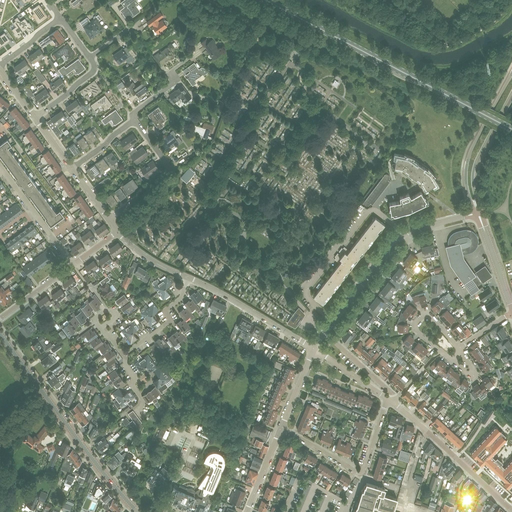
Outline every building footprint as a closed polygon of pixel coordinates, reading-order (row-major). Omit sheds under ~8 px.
[(97,3),(95,0),(75,0),(71,3),(73,6),(81,0),(84,3),(82,5),(86,11),(97,3)] [(123,9),(126,12),(121,15),(123,18),(126,19),(126,18),(127,20),(139,11),(130,0),(123,0),(121,2),(122,5),(118,8),(120,11),(123,9)] [(37,6),(31,10),(37,17),(34,19),(38,24),(48,17),(41,7),(39,8),(37,6)] [(152,27),(157,33),(166,26),(167,25),(168,23),(168,22),(167,21),(166,20),(164,20),(163,21),(162,20),(158,23),(156,21),(162,16),(160,13),(147,22),(149,26),(153,23),(154,25),(152,27)] [(102,28),(98,22),(101,19),(98,15),(93,18),(94,19),(90,22),(88,20),(87,18),(86,18),(79,22),(83,28),(86,26),(89,29),(85,31),(85,32),(90,39),(94,36),(94,35),(93,34),(102,28)] [(17,17),(14,19),(23,31),(26,29),(28,32),(32,29),(31,27),(32,26),(29,22),(28,23),(25,18),(21,21),(17,17)] [(16,27),(11,30),(14,33),(13,34),(16,38),(17,37),(18,39),(22,36),(20,33),(23,31),(14,19),(15,21),(13,23),(16,27)] [(46,44),(52,40),(56,45),(64,39),(57,29),(43,40),(39,43),(42,47),(46,44)] [(0,48),(8,43),(6,41),(9,39),(4,33),(0,35),(0,48)] [(213,59),(221,53),(212,40),(208,42),(206,39),(201,42),(203,46),(204,45),(209,51),(208,52),(213,59)] [(75,54),(68,44),(53,54),(57,59),(63,54),(67,60),(75,54)] [(171,51),(170,52),(169,51),(170,50),(172,50),(173,49),(174,47),(171,44),(170,44),(168,45),(168,47),(161,52),(160,51),(153,56),(160,67),(165,63),(170,59),(171,60),(173,58),(173,57),(173,56),(173,55),(171,51)] [(135,60),(133,57),(136,55),(132,50),(129,51),(126,47),(122,50),(122,49),(113,56),(119,64),(122,61),(123,62),(126,60),(129,62),(131,61),(132,62),(135,60)] [(41,58),(44,56),(44,55),(39,49),(34,53),(39,59),(41,62),(43,61),(41,58)] [(41,62),(39,59),(34,53),(29,56),(34,63),(37,61),(39,64),(41,62)] [(63,77),(67,73),(74,69),(78,74),(85,69),(78,58),(65,68),(64,66),(58,70),(58,69),(58,70),(63,77)] [(24,70),(29,66),(24,60),(19,63),(24,70)] [(24,70),(19,63),(14,67),(19,74),(20,75),(15,79),(19,84),(24,81),(21,76),(26,73),(24,70)] [(198,78),(203,74),(203,76),(211,70),(202,67),(199,70),(194,63),(187,67),(190,71),(184,75),(190,83),(193,81),(191,78),(196,75),(198,78)] [(52,78),(54,81),(59,88),(65,84),(60,77),(58,74),(52,78)] [(59,88),(54,81),(52,78),(50,79),(53,82),(49,85),(54,92),(59,88)] [(101,90),(94,80),(80,91),(83,95),(90,91),(93,96),(101,90)] [(118,90),(124,85),(120,80),(114,84),(118,90)] [(133,81),(127,86),(131,92),(134,89),(138,96),(148,89),(143,82),(137,87),(133,81)] [(38,89),(44,99),(50,95),(45,88),(42,84),(37,88),(38,89)] [(29,97),(33,94),(40,103),(44,99),(38,89),(33,93),(29,88),(27,90),(24,86),(22,88),(29,97)] [(190,98),(186,92),(182,86),(169,95),(170,97),(174,102),(180,98),(184,103),(190,98)] [(112,105),(105,95),(90,105),(94,110),(100,106),(104,111),(112,105)] [(76,100),(71,103),(76,110),(78,113),(83,109),(86,114),(89,112),(81,101),(78,103),(76,100)] [(221,100),(217,110),(224,112),(227,102),(221,100)] [(0,110),(1,111),(3,108),(5,110),(9,104),(5,101),(0,106),(0,110)] [(76,110),(71,103),(66,107),(71,114),(74,111),(76,114),(78,113),(76,110)] [(9,119),(18,111),(14,107),(9,111),(11,113),(8,115),(9,116),(8,117),(9,119)] [(147,115),(156,127),(158,130),(163,126),(161,123),(165,121),(159,113),(161,111),(158,107),(147,115)] [(122,120),(115,110),(101,120),(105,125),(111,120),(115,125),(122,120)] [(12,121),(15,118),(16,120),(22,116),(18,111),(9,119),(10,121),(11,120),(12,121)] [(61,111),(56,114),(62,124),(67,120),(71,126),(74,123),(69,117),(67,119),(61,111)] [(50,118),(57,127),(52,130),(57,136),(61,133),(57,127),(62,124),(56,114),(54,115),(53,114),(50,117),(51,118),(50,118)] [(16,128),(26,120),(22,116),(16,120),(18,122),(15,124),(16,125),(15,126),(16,128)] [(20,129),(22,127),(24,129),(29,125),(26,120),(16,128),(18,129),(19,128),(20,129)] [(202,128),(206,129),(210,131),(212,131),(214,126),(204,123),(202,128)] [(206,129),(202,128),(195,125),(193,130),(192,133),(203,136),(206,129)] [(89,139),(92,143),(98,139),(95,135),(97,133),(94,128),(85,135),(89,139)] [(24,141),(34,134),(30,129),(24,133),(26,135),(23,137),(24,138),(23,139),(24,141)] [(166,141),(162,144),(168,151),(178,144),(179,144),(182,142),(178,137),(176,138),(175,136),(176,134),(173,130),(170,132),(171,134),(166,137),(164,139),(166,141)] [(61,137),(64,141),(72,135),(70,131),(61,137)] [(138,140),(132,133),(120,142),(125,149),(138,140)] [(27,143),(30,141),(31,143),(37,139),(34,134),(24,141),(25,143),(26,142),(27,143)] [(89,139),(85,135),(77,141),(80,145),(83,149),(89,145),(86,141),(89,139)] [(31,150),(40,143),(37,139),(31,143),(32,145),(30,147),(30,148),(29,148),(31,150)] [(28,192),(47,218),(46,218),(50,225),(63,216),(59,211),(57,213),(14,156),(8,147),(10,145),(7,140),(0,145),(0,155),(19,181),(18,181),(21,185),(25,189),(24,189),(27,193),(28,192)] [(80,145),(77,141),(68,147),(74,156),(80,151),(77,147),(80,145)] [(34,152),(36,150),(38,152),(44,148),(40,143),(31,150),(32,152),(33,151),(34,152)] [(128,153),(130,156),(136,164),(143,158),(148,154),(142,147),(137,151),(135,148),(128,153)] [(42,162),(51,155),(48,150),(42,154),(43,156),(41,158),(41,159),(40,160),(41,161),(42,162)] [(115,168),(113,163),(117,160),(111,151),(105,156),(108,160),(105,162),(109,166),(112,170),(115,168)] [(25,153),(22,155),(53,197),(56,195),(25,153)] [(394,153),(393,159),(396,159),(394,168),(401,170),(404,171),(419,182),(420,184),(424,190),(432,186),(434,188),(438,185),(433,176),(434,176),(435,176),(427,168),(414,158),(404,154),(404,155),(394,153)] [(45,164),(47,162),(49,164),(55,160),(51,155),(42,162),(41,161),(38,164),(40,166),(43,164),(44,163),(45,164)] [(99,166),(97,168),(100,173),(102,175),(105,173),(103,170),(109,166),(105,162),(102,158),(97,162),(99,166)] [(48,171),(58,164),(55,160),(49,164),(50,166),(47,168),(48,169),(47,169),(48,171)] [(147,165),(141,170),(146,178),(154,172),(153,171),(158,168),(152,161),(147,165)] [(51,173),(54,171),(56,173),(61,169),(58,164),(48,171),(49,173),(51,172),(51,173)] [(91,179),(100,173),(97,168),(94,164),(88,168),(91,172),(88,175),(91,179)] [(180,178),(187,183),(195,173),(189,168),(180,178)] [(56,185),(66,178),(62,173),(56,178),(58,180),(55,182),(56,183),(55,184),(56,185)] [(384,175),(381,179),(388,184),(390,182),(387,180),(389,178),(389,177),(389,176),(387,175),(387,174),(386,174),(385,174),(385,175),(384,175)] [(59,187),(62,185),(63,187),(69,183),(66,178),(56,185),(57,187),(58,186),(59,187)] [(132,178),(122,185),(125,190),(128,194),(134,189),(138,186),(132,178)] [(63,195),(72,188),(69,183),(63,187),(65,189),(62,191),(62,192),(61,193),(63,195)] [(122,185),(114,192),(117,196),(120,200),(126,196),(123,192),(125,190),(122,185)] [(66,197),(69,195),(70,197),(76,192),(72,188),(63,195),(64,196),(65,196),(66,197)] [(390,214),(390,217),(394,216),(393,215),(410,211),(414,209),(425,204),(425,205),(428,203),(427,200),(426,200),(420,191),(411,197),(408,193),(399,197),(400,201),(389,203),(391,214),(390,214)] [(114,198),(117,196),(114,192),(106,197),(104,195),(101,197),(104,201),(106,200),(111,206),(117,202),(114,198)] [(72,205),(73,206),(83,199),(80,195),(74,199),(75,201),(73,203),(73,204),(72,205)] [(367,198),(364,202),(363,203),(363,204),(364,204),(364,205),(365,206),(366,206),(367,206),(368,206),(368,205),(370,203),(372,205),(374,203),(367,198)] [(86,204),(83,199),(73,206),(75,208),(76,207),(76,208),(79,206),(81,208),(86,204)] [(11,208),(17,215),(23,211),(17,203),(11,208)] [(80,216),(90,209),(86,204),(81,208),(82,210),(79,212),(80,213),(79,214),(80,216)] [(12,219),(17,215),(11,208),(6,211),(12,219)] [(93,214),(90,209),(80,216),(81,218),(82,217),(83,218),(86,216),(87,218),(88,217),(92,215),(93,214)] [(7,223),(12,219),(6,211),(1,215),(7,223)] [(341,253),(340,254),(340,255),(337,253),(334,257),(335,258),(334,259),(335,260),(338,262),(339,263),(339,264),(337,266),(313,297),(323,304),(326,300),(324,299),(328,295),(329,296),(335,288),(334,287),(337,283),(338,284),(344,277),(343,276),(346,272),(347,272),(350,269),(349,268),(351,265),(350,264),(351,263),(353,261),(354,261),(356,259),(357,260),(360,256),(359,255),(362,251),(363,252),(369,245),(368,244),(371,239),(373,240),(378,233),(377,232),(380,227),(382,228),(384,225),(375,218),(349,251),(344,247),(343,249),(341,248),(339,252),(341,253)] [(27,228),(32,236),(38,232),(32,224),(27,228)] [(100,227),(104,233),(109,230),(104,224),(100,227)] [(104,233),(100,227),(95,230),(99,236),(104,233)] [(27,240),(32,236),(27,228),(21,232),(27,240)] [(94,236),(91,232),(90,230),(86,234),(90,240),(94,236)] [(462,254),(469,252),(472,251),(474,249),(476,246),(477,242),(477,239),(475,235),(473,233),(470,231),(466,230),(463,230),(456,232),(453,234),(451,236),(449,239),(448,243),(448,246),(445,247),(450,265),(471,295),(479,289),(476,285),(481,282),(476,275),(475,275),(464,259),(462,254)] [(22,244),(27,240),(21,232),(16,236),(22,244)] [(86,234),(84,232),(82,233),(84,235),(81,237),(85,243),(90,240),(86,234)] [(11,240),(16,248),(22,244),(16,236),(11,240)] [(11,252),(16,248),(11,240),(5,244),(11,252)] [(77,244),(75,245),(79,251),(84,248),(79,242),(77,244)] [(121,252),(120,250),(123,248),(118,242),(114,246),(118,252),(119,254),(121,252)] [(429,255),(430,257),(434,256),(439,255),(437,248),(434,249),(433,244),(431,245),(431,244),(427,245),(429,255)] [(75,255),(79,251),(75,245),(70,249),(75,255)] [(430,257),(429,255),(427,245),(423,246),(423,247),(421,247),(422,251),(418,253),(422,260),(426,258),(430,257)] [(113,255),(118,252),(114,246),(109,249),(113,255)] [(44,252),(50,260),(55,256),(49,248),(44,252)] [(44,264),(50,260),(44,252),(39,256),(44,264)] [(408,254),(406,257),(414,264),(416,261),(417,261),(419,262),(422,260),(418,253),(413,255),(410,253),(409,255),(408,254)] [(108,254),(103,257),(107,263),(112,260),(108,254)] [(39,268),(44,264),(39,256),(33,260),(39,268)] [(107,263),(103,257),(98,261),(103,267),(107,263)] [(414,264),(406,257),(403,260),(404,261),(403,263),(407,266),(405,268),(411,273),(411,272),(413,274),(416,271),(413,269),(414,269),(415,269),(416,268),(416,267),(416,266),(416,265),(414,264)] [(34,272),(39,268),(33,260),(28,264),(34,272)] [(89,264),(93,270),(98,267),(93,261),(89,264)] [(149,276),(145,273),(146,271),(139,267),(140,266),(133,262),(130,268),(128,271),(133,274),(134,273),(137,275),(142,278),(141,279),(145,282),(149,276)] [(485,263),(475,270),(482,281),(492,274),(485,263)] [(34,272),(28,264),(23,268),(28,276),(34,272)] [(93,270),(89,264),(84,267),(88,273),(90,272),(91,272),(93,270)] [(407,277),(411,273),(405,268),(403,270),(399,267),(398,269),(397,269),(395,272),(403,278),(405,275),(406,275),(407,277)] [(282,269),(280,272),(286,278),(289,275),(282,269)] [(404,284),(402,283),(401,282),(400,281),(403,278),(395,272),(392,275),(393,276),(392,277),(395,280),(394,283),(399,287),(402,289),(404,286),(404,284)] [(11,273),(5,277),(8,281),(14,277),(11,273)] [(126,276),(123,281),(121,287),(126,290),(131,278),(126,276)] [(32,283),(28,277),(23,281),(27,287),(32,283)] [(67,280),(71,286),(76,283),(71,277),(67,280)] [(171,277),(168,279),(167,277),(161,281),(158,277),(156,279),(159,283),(160,282),(164,287),(166,288),(171,284),(171,283),(174,281),(171,277)] [(152,283),(154,286),(153,287),(158,292),(158,293),(164,289),(166,289),(166,288),(164,287),(160,282),(159,283),(156,279),(152,282),(152,283)] [(71,286),(67,280),(62,284),(66,290),(71,286)] [(396,291),(399,287),(394,283),(392,285),(388,282),(387,284),(386,283),(383,286),(391,292),(393,290),(394,290),(396,291)] [(108,287),(105,283),(100,287),(103,291),(100,293),(104,298),(107,296),(108,298),(114,294),(112,292),(113,292),(109,286),(108,287)] [(12,286),(9,288),(5,291),(1,286),(0,286),(0,297),(13,288),(12,286)] [(75,286),(72,288),(75,291),(75,290),(80,296),(81,295),(75,286)] [(391,292),(383,286),(381,289),(382,290),(380,292),(384,295),(382,297),(388,301),(394,294),(391,292)] [(13,288),(0,297),(0,301),(3,305),(11,299),(7,295),(12,291),(15,289),(14,287),(13,288)] [(474,292),(475,292),(477,295),(479,294),(483,300),(492,293),(492,292),(492,291),(490,287),(489,288),(488,287),(482,291),(480,288),(474,292)] [(64,298),(62,296),(65,294),(64,292),(61,288),(56,292),(60,298),(62,300),(64,298)] [(158,293),(158,292),(156,294),(154,295),(155,297),(159,294),(163,299),(170,295),(166,289),(164,289),(158,293)] [(60,298),(56,292),(51,295),(56,301),(60,298)] [(95,302),(98,300),(94,294),(93,295),(90,292),(89,293),(92,296),(91,297),(93,299),(89,303),(90,305),(94,310),(99,307),(95,302)] [(189,295),(195,303),(200,300),(202,303),(205,300),(201,295),(198,297),(194,292),(189,295)] [(447,306),(451,302),(450,301),(453,298),(448,292),(444,296),(443,295),(438,300),(438,301),(431,307),(435,312),(436,311),(438,313),(447,306)] [(126,304),(129,302),(132,300),(134,298),(132,296),(130,297),(127,299),(124,294),(115,300),(116,301),(115,302),(117,305),(118,305),(119,304),(119,305),(124,301),(126,304)] [(46,305),(48,303),(51,301),(46,295),(42,299),(46,305)] [(420,295),(413,299),(417,305),(420,302),(421,306),(427,304),(424,295),(421,296),(420,295)] [(385,305),(388,301),(382,297),(380,299),(377,296),(375,298),(375,297),(372,301),(380,307),(382,304),(383,304),(385,305)] [(46,305),(42,299),(37,302),(42,308),(46,305)] [(414,307),(417,305),(413,299),(406,304),(408,306),(406,309),(413,314),(417,310),(414,307)] [(86,305),(81,308),(85,313),(87,316),(92,312),(88,307),(90,305),(89,303),(86,300),(84,302),(86,305)] [(189,312),(190,311),(194,308),(196,311),(199,309),(195,303),(192,305),(189,300),(188,300),(187,300),(185,302),(185,303),(184,304),(189,312)] [(217,310),(220,303),(213,300),(210,307),(212,308),(210,311),(215,313),(217,310)] [(487,309),(483,311),(487,317),(494,312),(492,310),(499,306),(498,305),(499,304),(496,300),(495,301),(495,300),(485,306),(487,309)] [(378,309),(380,307),(372,301),(370,304),(369,306),(373,309),(371,311),(377,316),(380,312),(378,310),(378,309)] [(130,309),(132,312),(137,308),(135,305),(133,307),(129,302),(126,304),(121,307),(122,309),(121,309),(123,312),(124,312),(130,309)] [(149,306),(148,307),(146,304),(144,306),(146,309),(147,308),(151,314),(153,314),(158,310),(153,303),(154,303),(152,302),(151,302),(148,304),(148,305),(149,306)] [(226,306),(220,303),(217,310),(223,313),(226,306)] [(140,313),(144,319),(145,320),(151,315),(152,315),(153,314),(151,314),(147,308),(146,309),(144,306),(142,308),(140,311),(141,312),(140,313)] [(439,316),(443,320),(450,314),(448,311),(450,310),(447,306),(438,313),(440,315),(439,316)] [(80,312),(75,316),(77,318),(81,323),(86,320),(82,315),(85,313),(81,308),(81,307),(78,309),(80,312)] [(287,324),(295,328),(297,326),(298,324),(300,322),(301,320),(303,318),(304,316),(305,314),(299,307),(297,309),(296,310),(295,312),(293,313),(292,315),(291,317),(290,318),(289,320),(288,322),(287,324)] [(24,334),(26,336),(36,329),(30,321),(28,322),(25,319),(29,315),(30,316),(33,314),(29,308),(26,311),(18,317),(24,325),(20,328),(24,333),(24,334)] [(194,317),(190,311),(189,312),(187,313),(183,308),(178,312),(184,320),(189,316),(191,319),(194,317)] [(410,319),(413,314),(406,309),(404,311),(402,311),(399,318),(405,321),(406,317),(410,319)] [(377,316),(371,311),(369,314),(365,311),(364,312),(363,312),(361,315),(369,321),(372,324),(375,321),(377,321),(380,318),(377,316)] [(77,318),(75,316),(73,313),(70,315),(73,318),(68,321),(69,323),(73,329),(78,325),(74,320),(77,318)] [(448,324),(450,326),(458,319),(455,315),(453,317),(450,314),(443,320),(447,325),(448,324)] [(156,321),(152,315),(151,315),(145,320),(144,319),(143,320),(140,322),(142,324),(144,322),(146,321),(150,326),(151,328),(154,325),(154,326),(159,322),(158,320),(156,321)] [(367,324),(369,321),(361,315),(358,318),(359,319),(358,320),(362,323),(360,326),(368,332),(370,330),(368,328),(369,326),(367,325),(367,324)] [(481,316),(473,321),(477,328),(486,322),(481,316)] [(219,317),(215,327),(219,329),(223,319),(219,317)] [(240,327),(243,328),(248,319),(244,317),(243,318),(242,318),(237,327),(235,326),(235,327),(232,332),(235,334),(238,329),(238,330),(240,327)] [(405,321),(399,318),(396,326),(398,326),(398,331),(398,333),(402,333),(402,331),(407,331),(407,325),(403,324),(405,321)] [(132,332),(133,332),(135,331),(142,326),(140,323),(139,323),(136,319),(135,319),(128,324),(127,323),(126,324),(125,325),(126,327),(128,326),(132,332)] [(243,328),(245,330),(244,333),(245,333),(242,338),(245,339),(249,332),(248,331),(252,323),(251,323),(252,322),(248,319),(243,328)] [(451,329),(455,334),(462,328),(459,325),(461,324),(461,322),(458,319),(450,326),(452,329),(451,329)] [(183,334),(188,330),(191,328),(187,323),(184,325),(180,320),(175,323),(181,332),(182,331),(183,334)] [(132,333),(133,333),(133,332),(132,332),(128,326),(126,327),(125,325),(126,324),(124,321),(120,323),(124,328),(121,331),(125,336),(126,337),(132,333)] [(75,331),(73,329),(69,323),(65,326),(63,324),(60,326),(67,335),(69,333),(70,335),(75,331)] [(249,332),(245,339),(244,342),(248,344),(253,334),(256,336),(260,328),(255,325),(251,333),(249,332)] [(465,325),(462,328),(455,334),(459,338),(464,334),(466,336),(471,332),(465,325)] [(494,337),(497,335),(500,338),(506,334),(505,333),(506,332),(502,327),(500,329),(498,326),(490,331),(494,337)] [(86,331),(81,335),(83,338),(86,336),(89,341),(92,339),(97,335),(94,330),(93,331),(90,328),(86,331)] [(259,340),(260,338),(260,339),(265,331),(260,328),(256,336),(255,338),(259,340)] [(172,334),(178,342),(182,339),(184,341),(187,339),(183,334),(180,336),(177,331),(172,334)] [(351,334),(347,331),(345,335),(343,335),(343,337),(342,338),(343,339),(343,342),(346,341),(347,342),(350,338),(352,340),(357,335),(353,331),(351,334)] [(125,336),(123,338),(124,340),(126,338),(131,344),(137,339),(133,333),(132,333),(126,337),(125,336)] [(269,343),(273,335),(269,333),(264,341),(269,343)] [(168,345),(169,347),(172,350),(175,354),(178,351),(176,349),(180,345),(178,342),(172,334),(171,335),(171,334),(170,334),(168,335),(167,336),(168,337),(167,338),(171,343),(168,345)] [(278,338),(273,335),(269,343),(274,346),(278,338)] [(408,350),(415,342),(413,340),(413,339),(409,335),(403,342),(406,345),(403,348),(404,349),(407,352),(408,350)] [(39,338),(40,339),(32,345),(38,353),(44,349),(46,352),(51,348),(53,346),(55,345),(54,344),(52,345),(51,343),(46,346),(42,341),(45,339),(42,336),(39,338)] [(169,347),(168,345),(165,341),(162,337),(160,339),(159,338),(154,341),(160,349),(165,346),(167,349),(169,347)] [(95,348),(100,344),(103,343),(99,338),(94,342),(92,339),(89,341),(86,343),(88,346),(91,344),(95,348)] [(500,350),(503,348),(505,352),(511,347),(511,345),(508,340),(505,342),(503,339),(496,344),(500,350)] [(359,354),(364,349),(361,346),(363,344),(360,341),(353,349),(359,354)] [(57,344),(55,345),(53,346),(51,348),(53,351),(53,352),(61,347),(61,346),(63,345),(62,344),(60,345),(58,342),(57,344)] [(278,353),(280,354),(286,345),(282,342),(277,349),(280,351),(278,353)] [(414,351),(417,353),(423,346),(418,342),(417,343),(415,342),(408,350),(412,353),(414,351)] [(472,356),(480,351),(477,346),(478,345),(476,342),(470,347),(472,349),(468,352),(470,354),(472,356)] [(100,349),(103,354),(106,352),(111,348),(107,343),(102,347),(100,344),(95,348),(97,351),(100,349)] [(383,354),(388,348),(382,343),(379,346),(382,349),(380,351),(383,354)] [(284,353),(286,355),(291,348),(286,345),(280,354),(282,356),(284,353)] [(423,346),(417,353),(420,356),(418,358),(424,363),(429,358),(424,354),(427,350),(423,346)] [(287,359),(289,360),(295,351),(291,348),(286,355),(289,357),(287,359)] [(388,348),(383,354),(381,355),(383,357),(387,353),(392,357),(396,354),(395,354),(388,348)] [(364,349),(359,354),(365,359),(369,354),(370,354),(372,352),(370,350),(368,352),(364,349)] [(82,352),(78,350),(73,361),(77,362),(79,358),(79,359),(82,352)] [(105,357),(109,361),(114,358),(117,355),(113,351),(108,354),(106,352),(103,354),(101,356),(103,359),(105,357)] [(295,351),(289,360),(291,361),(293,359),(296,361),(300,354),(295,351)] [(480,351),(472,356),(474,359),(473,359),(475,362),(477,360),(479,362),(487,357),(488,356),(486,353),(483,355),(480,351)] [(377,352),(375,354),(373,357),(370,354),(369,354),(365,359),(370,364),(379,354),(377,352)] [(505,363),(508,361),(511,365),(511,363),(511,353),(510,355),(509,352),(501,357),(505,363)] [(51,363),(51,362),(52,361),(54,360),(52,356),(50,353),(45,357),(45,358),(41,361),(43,363),(41,364),(44,367),(48,364),(49,365),(50,365),(51,365),(51,364),(51,363)] [(141,359),(142,359),(140,357),(139,354),(137,356),(139,358),(137,359),(139,361),(134,364),(139,371),(145,366),(145,365),(141,359)] [(157,368),(152,360),(147,354),(142,359),(141,359),(145,365),(145,366),(146,367),(150,372),(157,368)] [(487,357),(479,362),(481,365),(479,367),(480,369),(481,369),(483,371),(485,370),(490,366),(491,365),(487,361),(489,360),(487,357)] [(118,366),(116,363),(117,362),(114,358),(109,361),(106,363),(109,368),(106,370),(109,373),(114,369),(118,366)] [(386,365),(383,362),(381,360),(374,367),(379,372),(386,365)] [(440,375),(445,368),(443,366),(445,363),(443,361),(442,362),(440,360),(436,364),(434,362),(430,367),(433,369),(434,368),(438,371),(437,373),(440,375)] [(49,378),(47,379),(50,382),(57,377),(55,375),(58,373),(59,372),(58,370),(61,367),(59,364),(51,370),(52,371),(48,374),(49,375),(48,377),(49,378)] [(403,367),(400,364),(394,370),(398,373),(403,367)] [(386,365),(379,372),(385,377),(392,370),(389,367),(389,368),(388,367),(388,366),(386,365)] [(166,373),(165,371),(161,366),(154,371),(159,376),(160,377),(166,373)] [(293,373),(294,369),(286,366),(283,373),(293,377),(294,374),(293,373)] [(173,370),(171,367),(167,370),(165,371),(166,373),(160,377),(159,376),(158,378),(160,378),(164,384),(165,383),(168,387),(173,383),(170,378),(172,377),(170,373),(171,372),(170,372),(173,370)] [(414,369),(411,367),(408,370),(413,375),(417,371),(414,369)] [(443,376),(448,379),(454,371),(451,369),(452,369),(450,367),(448,370),(445,368),(440,375),(442,377),(443,376)] [(100,378),(107,373),(105,370),(98,376),(100,378)] [(107,386),(109,384),(119,376),(115,370),(108,375),(110,378),(104,383),(106,385),(107,386)] [(456,373),(454,371),(448,379),(452,383),(451,384),(454,386),(460,379),(457,377),(459,375),(457,373),(456,373)] [(57,377),(50,382),(53,386),(54,385),(57,389),(62,385),(60,383),(65,379),(63,377),(65,376),(63,373),(57,377)] [(293,377),(283,373),(280,379),(286,382),(289,383),(291,379),(292,379),(293,377)] [(401,378),(398,375),(395,373),(389,380),(394,385),(399,380),(401,378)] [(119,376),(109,384),(110,385),(114,383),(117,388),(124,383),(119,376)] [(489,379),(487,377),(484,379),(484,378),(482,380),(484,382),(481,384),(487,391),(489,389),(488,388),(495,383),(495,382),(492,378),(491,378),(489,379)] [(157,388),(158,388),(162,394),(164,392),(162,391),(168,387),(166,385),(165,383),(164,384),(160,378),(158,378),(153,382),(156,386),(157,388)] [(285,386),(286,382),(280,379),(278,378),(275,385),(285,389),(286,387),(285,386)] [(321,389),(325,379),(323,378),(322,379),(317,378),(314,386),(321,389)] [(321,389),(328,392),(331,386),(332,383),(327,382),(328,380),(325,379),(321,389)] [(462,381),(460,379),(454,386),(456,388),(457,387),(462,391),(462,390),(465,392),(469,387),(466,385),(468,383),(468,382),(468,381),(466,380),(464,379),(462,381)] [(399,380),(394,385),(400,390),(406,383),(404,381),(402,383),(399,380)] [(415,392),(413,390),(417,386),(413,383),(409,388),(402,396),(408,401),(412,396),(415,392)] [(484,393),(487,391),(481,384),(479,386),(477,384),(475,385),(475,386),(472,388),(474,390),(471,392),(471,394),(475,398),(478,396),(483,392),(484,393)] [(285,389),(275,385),(272,392),(281,395),(283,391),(284,392),(285,389)] [(335,387),(334,387),(331,386),(328,392),(327,394),(334,397),(338,387),(335,386),(335,387)] [(68,392),(67,393),(65,392),(61,401),(69,406),(73,397),(76,391),(69,387),(68,387),(67,389),(66,391),(68,392)] [(148,391),(156,401),(157,401),(157,400),(155,397),(159,393),(155,387),(148,391)] [(338,387),(334,397),(341,400),(345,392),(340,389),(340,388),(338,387)] [(114,403),(115,402),(117,401),(117,400),(122,396),(122,394),(118,389),(112,393),(116,399),(113,401),(114,403)] [(24,394),(22,391),(20,390),(15,393),(14,395),(16,397),(18,398),(23,396),(24,394)] [(128,402),(127,402),(131,408),(133,406),(129,401),(134,397),(130,390),(124,395),(124,396),(128,402)] [(156,401),(148,391),(142,396),(146,403),(152,399),(154,403),(156,401)] [(279,400),(281,395),(272,392),(270,399),(279,403),(281,400),(279,400)] [(348,393),(345,392),(341,400),(347,402),(351,393),(349,392),(348,393)] [(351,393),(347,402),(354,405),(355,403),(358,397),(357,397),(353,395),(354,394),(351,393)] [(124,395),(122,394),(122,396),(117,400),(117,401),(115,402),(114,403),(117,408),(121,405),(121,407),(127,402),(128,402),(124,396),(124,395)] [(355,403),(362,405),(366,396),(363,395),(363,396),(358,394),(357,397),(358,397),(355,403)] [(366,396),(362,405),(369,408),(372,400),(368,398),(368,397),(366,396)] [(412,396),(408,401),(413,406),(420,398),(418,396),(416,398),(412,396)] [(275,409),(277,405),(278,405),(279,403),(270,399),(267,406),(269,407),(275,409)] [(417,409),(423,414),(427,409),(424,406),(426,404),(424,401),(417,409)] [(77,404),(75,406),(70,410),(73,413),(80,408),(82,406),(79,402),(77,404)] [(312,402),(310,405),(308,404),(305,409),(313,412),(314,410),(317,411),(318,408),(319,405),(312,402)] [(439,411),(443,407),(444,406),(444,405),(442,403),(435,410),(439,413),(440,412),(439,411)] [(80,408),(73,413),(76,417),(83,412),(85,410),(82,407),(83,406),(82,406),(80,408)] [(428,419),(435,411),(429,406),(427,409),(423,414),(428,419)] [(276,414),(278,410),(275,409),(269,407),(266,413),(276,417),(277,415),(276,414)] [(102,431),(97,428),(100,424),(96,421),(100,415),(98,414),(101,410),(97,408),(94,412),(90,422),(89,426),(90,427),(87,431),(89,432),(88,435),(89,436),(92,436),(93,434),(96,436),(102,431)] [(313,412),(305,409),(303,414),(314,418),(315,416),(312,415),(313,412)] [(83,412),(76,417),(79,421),(88,414),(86,410),(85,410),(83,412)] [(485,424),(493,415),(490,412),(482,421),(485,424)] [(276,417),(266,413),(263,420),(272,424),(274,419),(275,420),(276,417)] [(510,422),(511,419),(506,413),(504,416),(503,416),(510,422)] [(88,420),(89,420),(91,418),(88,414),(89,414),(88,414),(79,421),(82,425),(88,420)] [(314,418),(303,414),(301,419),(309,422),(310,419),(313,420),(314,418)] [(440,414),(436,418),(432,422),(437,426),(441,422),(438,419),(440,418),(440,417),(441,415),(440,414)] [(401,437),(402,431),(402,430),(403,426),(400,425),(403,418),(398,416),(398,418),(391,416),(389,423),(393,425),(393,427),(396,428),(393,438),(399,440),(400,440),(401,437)] [(441,422),(437,426),(441,430),(445,426),(443,423),(446,419),(448,418),(446,416),(444,418),(441,422)] [(309,422),(301,419),(299,424),(310,428),(311,426),(308,425),(309,422)] [(355,423),(366,427),(368,422),(366,421),(360,419),(359,422),(356,420),(355,423)] [(156,440),(160,442),(168,425),(164,423),(161,428),(156,440)] [(213,429),(201,423),(197,430),(210,436),(213,429)] [(364,432),(366,427),(355,423),(354,425),(357,426),(356,429),(364,432)] [(260,446),(259,448),(267,451),(269,446),(269,445),(269,444),(268,444),(269,443),(266,442),(271,431),(268,430),(254,424),(250,435),(256,438),(254,444),(260,446)] [(299,424),(297,429),(305,432),(306,429),(309,430),(310,428),(299,424)] [(406,439),(410,440),(414,427),(407,425),(405,431),(402,431),(401,437),(400,440),(405,442),(406,439)] [(49,430),(44,426),(35,437),(34,436),(33,438),(26,433),(22,439),(29,445),(32,447),(33,447),(40,452),(44,447),(39,443),(49,430)] [(450,430),(445,426),(441,430),(445,435),(450,430)] [(450,439),(454,434),(451,431),(455,428),(453,426),(450,430),(445,435),(450,439)] [(495,426),(470,453),(476,458),(475,459),(482,466),(485,463),(504,481),(503,483),(509,488),(511,484),(511,458),(504,467),(501,464),(503,462),(497,457),(495,459),(492,455),(507,440),(504,437),(506,435),(495,426)] [(358,436),(359,436),(361,437),(364,432),(356,429),(354,434),(353,433),(351,436),(356,439),(358,436)] [(319,440),(325,442),(329,431),(327,430),(326,433),(323,432),(319,440)] [(329,431),(325,442),(330,444),(333,436),(330,435),(331,432),(329,431)] [(95,444),(98,448),(112,437),(114,435),(112,433),(110,435),(105,438),(104,437),(95,444)] [(454,434),(450,439),(454,443),(458,438),(456,435),(454,434)] [(114,440),(114,439),(112,437),(98,448),(101,452),(114,442),(112,441),(114,440)] [(384,438),(383,442),(381,448),(386,450),(385,453),(394,456),(396,449),(390,448),(391,444),(390,444),(391,440),(384,438)] [(458,438),(454,443),(459,447),(463,442),(460,440),(458,438)] [(335,449),(340,451),(343,444),(340,442),(341,439),(339,439),(335,449)] [(61,447),(59,446),(57,451),(62,454),(62,456),(65,457),(66,455),(65,455),(69,445),(63,442),(61,447)] [(340,451),(345,453),(349,443),(347,442),(346,445),(343,444),(340,451)] [(426,452),(428,454),(434,446),(430,442),(424,451),(421,459),(421,461),(423,462),(426,452)] [(286,449),(292,451),(294,446),(288,443),(286,449)] [(349,443),(345,453),(350,456),(353,448),(350,447),(351,444),(349,443)] [(434,458),(440,452),(435,447),(431,453),(429,455),(428,457),(430,458),(432,456),(434,458)] [(264,457),(267,451),(259,448),(258,451),(251,448),(250,451),(256,454),(264,457)] [(70,459),(73,463),(79,457),(73,449),(69,453),(67,456),(68,457),(66,458),(64,460),(67,462),(70,459)] [(292,451),(286,449),(283,454),(289,457),(292,451)] [(119,451),(114,455),(107,461),(112,468),(122,460),(121,460),(124,457),(119,451)] [(204,461),(210,463),(210,464),(210,466),(210,469),(209,470),(198,487),(201,488),(200,491),(199,493),(195,492),(195,491),(194,491),(194,490),(193,490),(193,489),(192,489),(191,489),(191,488),(190,488),(189,488),(188,489),(180,485),(179,486),(178,490),(173,488),(170,496),(171,497),(174,499),(172,502),(181,506),(190,509),(190,508),(191,508),(192,505),(193,502),(198,505),(195,511),(194,511),(208,511),(210,508),(213,501),(208,500),(211,492),(213,492),(224,464),(225,461),(224,459),(224,457),(222,455),(220,453),(217,451),(214,451),(212,452),(210,452),(208,454),(207,454),(206,455),(205,457),(204,461)] [(409,458),(407,457),(408,453),(404,451),(401,460),(408,462),(409,458)] [(440,452),(434,458),(437,460),(435,464),(439,465),(443,455),(440,452)] [(127,453),(122,461),(125,463),(122,469),(123,469),(123,471),(124,472),(125,471),(130,473),(130,475),(131,476),(132,475),(133,475),(134,475),(135,475),(136,472),(136,471),(138,467),(129,462),(133,456),(127,453)] [(252,461),(261,464),(263,461),(262,460),(263,458),(251,453),(250,456),(254,458),(252,461)] [(308,464),(313,456),(308,453),(304,460),(308,462),(307,464),(308,464)] [(71,466),(73,463),(70,459),(67,462),(64,460),(66,458),(68,457),(67,456),(66,456),(61,469),(68,472),(71,466)] [(313,456),(308,464),(309,465),(310,463),(313,465),(317,458),(313,456)] [(79,457),(73,463),(71,466),(68,472),(68,473),(64,482),(71,485),(73,479),(75,480),(78,473),(76,472),(72,471),(75,467),(76,468),(82,461),(79,457)] [(278,462),(284,465),(287,459),(280,457),(278,462)] [(444,473),(444,472),(452,464),(449,460),(445,464),(443,462),(441,468),(440,471),(444,473)] [(261,464),(252,461),(251,463),(248,462),(246,465),(247,465),(258,469),(259,467),(260,467),(261,464)] [(286,467),(286,466),(284,465),(278,462),(276,468),(282,471),(283,468),(285,469),(286,467)] [(318,472),(319,473),(324,465),(319,462),(316,468),(319,470),(318,472)] [(156,469),(147,480),(157,488),(164,478),(165,477),(167,479),(170,480),(171,480),(172,475),(176,464),(173,463),(170,473),(163,467),(159,472),(156,469)] [(448,479),(452,476),(450,474),(455,468),(452,465),(453,464),(452,464),(444,472),(448,476),(446,478),(448,479)] [(319,473),(320,474),(321,472),(325,474),(328,468),(324,465),(319,473)] [(85,467),(84,467),(83,467),(82,467),(77,479),(80,480),(77,487),(80,488),(82,483),(82,484),(88,470),(86,469),(86,468),(85,468),(85,467)] [(248,475),(256,478),(258,472),(246,468),(245,471),(249,472),(248,475)] [(322,482),(324,484),(326,481),(328,478),(333,470),(328,468),(325,474),(328,476),(325,480),(324,479),(322,482)] [(337,473),(333,470),(328,478),(329,479),(330,477),(334,479),(337,473)] [(448,488),(453,489),(455,485),(454,485),(456,481),(455,481),(456,478),(458,481),(464,475),(459,470),(453,476),(452,480),(451,479),(450,483),(448,482),(446,488),(448,488)] [(283,483),(284,480),(284,479),(282,479),(283,475),(275,471),(272,477),(278,479),(280,480),(280,482),(283,483)] [(336,488),(338,490),(346,476),(342,473),(338,480),(341,482),(340,484),(341,484),(340,487),(337,485),(336,488)] [(256,478),(248,475),(247,478),(243,476),(242,479),(253,484),(256,478)] [(344,486),(342,485),(344,483),(347,485),(351,479),(346,476),(338,490),(340,491),(344,486)] [(278,479),(272,477),(270,483),(276,485),(278,479)] [(473,483),(473,484),(468,479),(463,484),(461,493),(466,497),(469,494),(471,496),(474,494),(474,493),(478,488),(473,483)] [(93,482),(88,493),(86,497),(92,500),(94,495),(97,499),(104,494),(103,492),(105,490),(99,482),(99,483),(97,481),(95,483),(93,482)] [(392,511),(396,498),(386,495),(387,489),(385,489),(385,488),(381,487),(366,483),(361,491),(362,492),(359,497),(356,501),(354,506),(352,511),(392,511)] [(231,495),(228,501),(231,502),(240,505),(243,496),(244,496),(246,492),(245,492),(246,488),(239,485),(237,488),(235,492),(233,491),(231,495)] [(265,491),(274,495),(275,493),(273,492),(274,489),(267,486),(265,491)] [(480,511),(485,502),(483,500),(487,495),(481,490),(475,497),(477,498),(474,506),(472,509),(471,511),(480,511)] [(39,495),(31,492),(26,505),(31,507),(30,509),(34,511),(38,500),(44,502),(47,494),(41,491),(39,495)] [(109,503),(107,501),(112,497),(107,492),(101,498),(105,502),(103,508),(107,509),(109,503)] [(109,507),(113,511),(118,505),(113,499),(109,507)] [(260,504),(269,508),(269,507),(267,506),(269,502),(262,499),(260,504)] [(482,510),(486,511),(490,511),(491,511),(491,510),(492,509),(494,507),(494,506),(496,504),(495,503),(491,500),(488,503),(487,503),(486,504),(487,504),(487,506),(484,504),(481,511),(482,511),(482,510)] [(69,511),(72,506),(64,502),(61,509),(67,511),(69,511)] [(229,507),(231,505),(230,505),(224,502),(223,505),(225,505),(221,511),(235,511),(236,510),(229,507)] [(465,511),(468,507),(470,504),(466,502),(461,510),(459,511),(465,511)]
